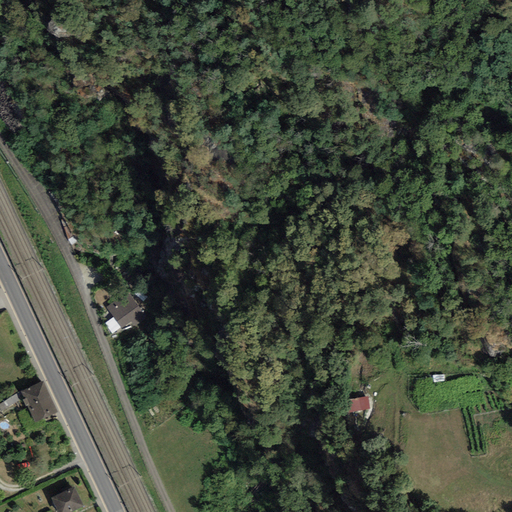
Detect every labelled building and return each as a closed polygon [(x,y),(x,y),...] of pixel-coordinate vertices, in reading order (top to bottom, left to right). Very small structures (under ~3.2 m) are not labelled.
[(128,296),(110,310),(122,325),(130,318),(135,324),(145,316),(128,296)] [(149,334),(156,350),(165,346),(161,340),(169,336),(162,328),(149,334)] [(207,366),(201,371),(204,376),(211,371),(207,366)] [(23,396),(33,419),(54,409),(42,382),(40,382),(22,391),(21,391),(23,396)] [(3,401),(0,403),(0,410),(0,411),(7,407),(14,402),(23,396),(21,391),(22,391),(21,390),(11,397),(3,401)] [(359,397),(344,400),(347,412),(362,409),(359,397)] [(58,511),(67,511),(81,505),(72,489),(52,499),(58,511)]
